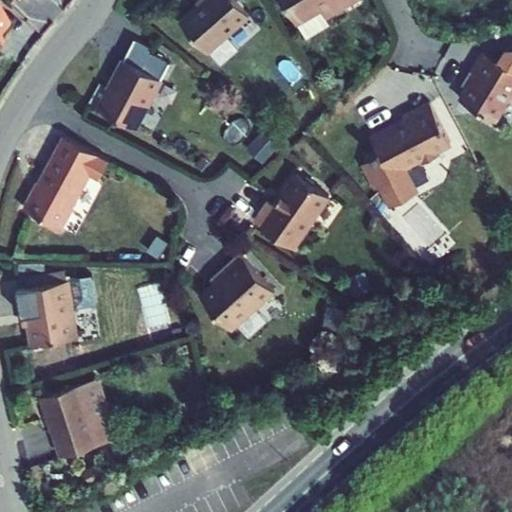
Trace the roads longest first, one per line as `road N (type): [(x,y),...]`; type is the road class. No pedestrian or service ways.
road 1 (secondary): [(284,511),(511,322)]
road 2 (unclassified): [(0,139),(39,71),(98,0)]
